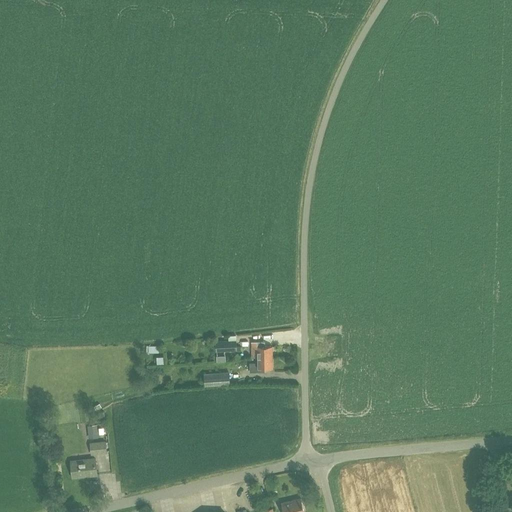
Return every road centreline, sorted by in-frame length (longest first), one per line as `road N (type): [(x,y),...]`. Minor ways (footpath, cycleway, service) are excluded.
road 1 (unclassified): [(305,460),(303,254),(311,171),(330,100),(386,0)]
road 2 (tertiary): [(91,511),(305,460)]
road 3 (tertiary): [(305,460),(511,441)]
